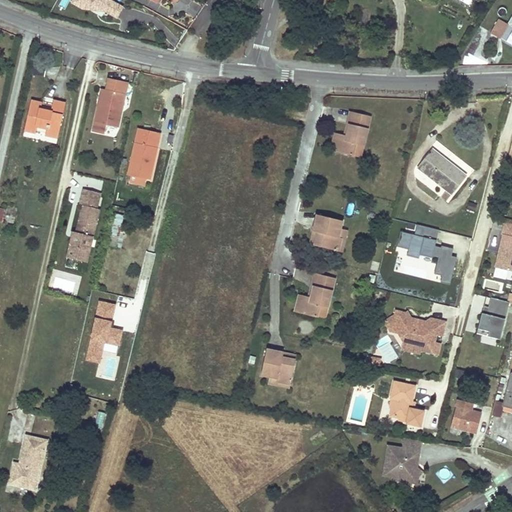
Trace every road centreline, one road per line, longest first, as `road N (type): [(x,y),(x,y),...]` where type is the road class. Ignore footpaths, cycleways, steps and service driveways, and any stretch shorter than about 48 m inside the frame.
road 1 (tertiary): [(0,11),(94,43),(254,74)]
road 2 (tertiary): [(320,79),(511,79)]
road 3 (residential): [(320,79),(278,248),(283,262)]
